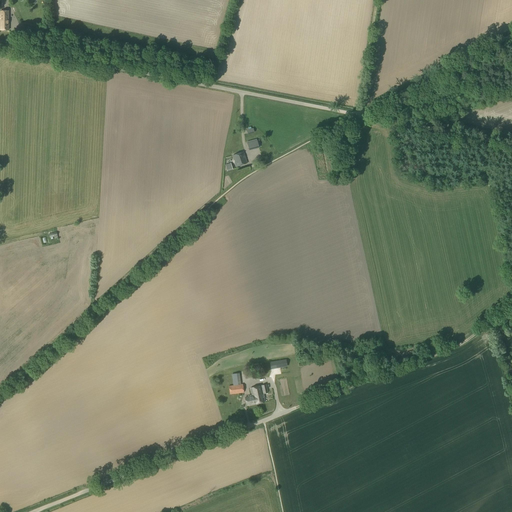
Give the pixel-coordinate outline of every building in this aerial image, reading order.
[(0,27),(0,30),(8,30),(8,11),(0,11),(0,27)] [(249,151),(259,148),(257,139),(247,142),(249,151)] [(237,167),(246,164),(243,152),(233,156),(237,167)] [(58,238),(56,232),(49,234),(50,238),(51,241),(54,241),(53,237),(54,237),(54,239),(58,238)] [(278,361),(280,368),(287,367),(286,359),(278,361)] [(243,384),(229,386),(230,395),(244,393),(243,384)] [(251,396),(244,397),(246,405),(253,404),(265,402),(263,394),(268,393),(266,385),(254,387),(250,388),(251,396)]
